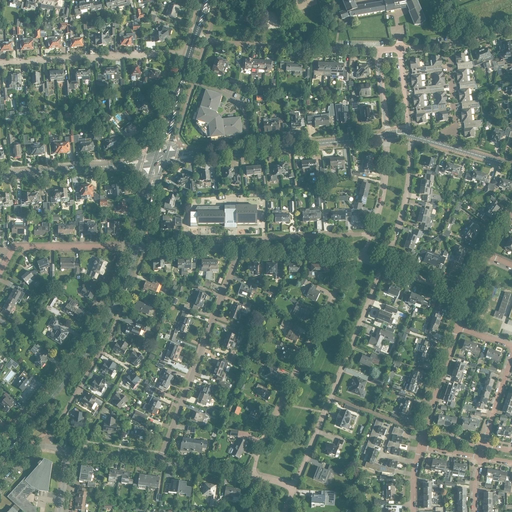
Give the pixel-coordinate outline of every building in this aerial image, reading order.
[(17,0),(10,0),(10,3),(16,4),(16,6),(20,7),(19,9),(22,9),(24,3),(20,2),(20,3),(17,2),(17,0)] [(24,8),(29,9),(30,8),(31,6),(35,7),(36,3),(38,4),(39,4),(41,4),(41,0),(33,0),(33,2),(25,1),(24,8)] [(41,4),(40,9),(47,10),(48,5),(48,0),(41,0),(41,4)] [(48,0),(48,5),(47,10),(54,11),(54,9),(55,6),(55,0),(48,0)] [(61,8),(62,1),(61,0),(55,0),(55,6),(54,9),(59,10),(60,9),(60,7),(61,8)] [(92,0),(85,2),(87,12),(87,10),(91,9),(91,12),(102,10),(101,4),(101,2),(92,3),(92,0)] [(386,12),(395,11),(394,10),(409,7),(410,11),(408,12),(414,25),(420,25),(425,21),(418,4),(417,2),(416,0),(404,0),(393,2),(393,1),(356,7),(352,0),(342,0),(346,10),(339,13),(342,20),(350,16),(350,17),(386,11),(386,12)] [(87,12),(85,2),(78,3),(79,7),(74,8),(75,16),(81,14),(81,13),(87,12)] [(158,4),(157,6),(162,8),(165,9),(168,10),(177,13),(178,11),(179,11),(179,9),(179,8),(179,7),(169,4),(169,7),(163,5),(158,4)] [(140,10),(136,10),(138,19),(145,17),(144,13),(141,14),(140,10)] [(168,10),(166,16),(175,19),(176,17),(177,17),(177,15),(177,14),(177,13),(168,10)] [(164,25),(162,32),(161,32),(166,38),(169,35),(170,36),(172,29),(166,28),(167,25),(164,25)] [(101,36),(102,45),(106,45),(106,44),(108,44),(108,39),(109,39),(109,36),(110,36),(115,36),(114,29),(110,29),(110,30),(106,35),(106,36),(101,36)] [(161,32),(161,33),(155,33),(156,42),(162,42),(162,40),(166,38),(161,32)] [(98,46),(102,45),(101,36),(95,37),(95,35),(91,36),(92,43),(95,43),(96,45),(98,45),(98,46)] [(497,47),(498,53),(503,52),(503,51),(511,50),(511,47),(510,46),(509,42),(508,42),(508,41),(506,41),(505,42),(502,43),(503,48),(502,48),(503,50),(501,50),(500,47),(497,47)] [(490,56),(487,48),(486,49),(486,48),(484,49),(484,50),(483,50),(481,51),(486,66),(487,68),(490,67),(488,61),(487,60),(486,60),(486,59),(487,59),(487,58),(490,56)] [(511,50),(503,51),(503,52),(504,56),(499,57),(500,61),(503,60),(503,59),(504,59),(507,59),(507,58),(511,56),(511,50)] [(486,66),(481,51),(479,52),(479,51),(478,52),(478,51),(476,52),(476,53),(475,53),(478,61),(481,60),(482,61),(483,60),(483,61),(482,62),(483,63),(482,63),(484,67),(485,66),(485,68),(487,68),(486,66)] [(472,65),(472,62),(465,63),(464,54),(457,54),(457,58),(455,58),(456,64),(457,64),(457,67),(472,65)] [(432,57),(433,66),(426,67),(427,70),(441,69),(441,66),(442,65),(441,60),(439,60),(439,56),(432,57)] [(214,64),(225,68),(227,68),(228,64),(227,64),(228,61),(222,60),(222,59),(219,58),(219,59),(216,58),(216,61),(215,60),(215,61),(214,61),(214,63),(214,64)] [(245,69),(251,70),(252,60),(244,59),(244,66),(245,66),(245,69)] [(410,69),(411,69),(412,72),(427,70),(426,67),(420,68),(419,59),(411,60),(412,63),(410,63),(410,69)] [(271,62),(265,61),(265,70),(264,70),(264,71),(272,72),(272,62),(271,62)] [(301,76),(301,69),(302,69),(302,67),(301,67),(301,66),(290,65),(290,63),(280,62),(280,68),(286,69),(286,71),(293,72),(293,75),(301,76)] [(324,63),(318,63),(318,70),(315,70),(315,71),(312,71),(312,79),(315,79),(315,75),(324,75),(324,72),(324,63)] [(218,75),(218,74),(223,76),(225,68),(214,64),(214,65),(213,65),(213,67),(213,68),(213,69),(212,71),(215,72),(214,74),(218,75)] [(345,71),(343,71),(344,64),(337,64),(337,76),(345,76),(345,81),(348,81),(348,73),(345,73),(345,71)] [(362,65),(359,65),(357,65),(356,73),(357,73),(357,75),(356,76),(356,78),(360,78),(361,77),(361,76),(363,76),(363,77),(366,76),(368,75),(368,74),(368,69),(367,69),(367,66),(362,65)] [(457,67),(458,70),(457,70),(457,74),(456,74),(457,77),(467,76),(466,69),(473,69),(472,68),(472,65),(457,67)] [(504,65),(498,66),(499,70),(502,70),(502,73),(503,75),(507,74),(508,78),(508,77),(511,79),(511,80),(511,69),(510,70),(507,70),(506,65),(504,65)] [(133,71),(131,71),(131,75),(133,75),(133,77),(132,77),(131,78),(131,80),(132,81),(135,81),(136,79),(136,78),(137,78),(141,78),(141,73),(140,73),(139,69),(138,69),(138,67),(136,67),(135,67),(134,67),(133,67),(133,71)] [(111,80),(111,77),(110,77),(110,69),(106,69),(106,68),(102,69),(103,74),(98,75),(98,84),(103,83),(103,81),(111,80)] [(114,68),(110,69),(110,77),(111,77),(111,80),(116,80),(119,80),(119,77),(119,73),(118,74),(118,68),(114,68)] [(82,79),(86,78),(86,79),(87,78),(88,81),(90,81),(90,78),(90,75),(89,69),(86,70),(82,70),(82,79)] [(427,74),(433,73),(434,80),(444,78),(444,76),(443,76),(443,72),(442,72),(441,69),(427,70),(427,74)] [(82,79),(82,70),(77,71),(77,70),(74,70),(74,76),(74,80),(69,81),(70,90),(75,89),(74,84),(78,84),(78,79),(82,79)] [(159,79),(160,77),(159,76),(160,73),(157,72),(154,71),(151,71),(149,70),(148,72),(151,73),(149,78),(153,79),(154,79),(158,80),(158,79),(159,79)] [(421,81),(420,75),(427,74),(427,70),(412,72),(412,75),(411,75),(412,80),(411,80),(411,82),(421,81)] [(39,84),(39,73),(33,74),(33,84),(33,87),(36,87),(41,86),(41,93),(45,93),(44,84),(39,84)] [(457,77),(457,79),(458,79),(458,84),(459,83),(460,87),(474,85),(474,81),(467,82),(467,76),(457,77)] [(434,80),(435,86),(428,87),(429,90),(444,88),(443,85),(444,85),(444,81),(444,78),(434,80)] [(428,87),(422,87),(421,81),(411,82),(411,85),(412,85),(413,89),(414,89),(414,92),(429,90),(428,87)] [(369,84),(358,86),(360,96),(370,95),(369,84)] [(460,87),(460,90),(459,90),(459,94),(459,97),(469,95),(468,89),(475,88),(474,85),(460,87)] [(429,93),(436,93),(436,99),(446,98),(446,96),(445,96),(445,91),(444,92),(444,88),(429,90),(429,93)] [(423,101),(423,94),(429,93),(429,90),(414,92),(414,95),(413,95),(414,99),(413,99),(413,102),(423,101)] [(197,113),(195,120),(197,121),(196,124),(199,128),(198,129),(203,135),(204,134),(207,138),(210,138),(210,140),(218,139),(218,137),(228,136),(229,138),(236,137),(236,135),(241,134),(241,129),(242,129),(241,123),(240,124),(240,118),(233,119),(232,116),(229,117),(228,119),(228,120),(222,120),(216,113),(218,107),(219,107),(221,107),(222,104),(220,103),(220,102),(219,102),(221,96),(217,94),(211,92),(211,93),(206,91),(204,96),(203,96),(200,103),(202,104),(199,114),(197,113)] [(138,103),(136,109),(139,110),(143,111),(143,113),(147,115),(148,112),(149,112),(150,109),(149,108),(150,105),(149,104),(142,102),(142,100),(143,100),(145,94),(139,92),(137,98),(140,99),(139,104),(138,103)] [(459,97),(459,99),(460,99),(461,103),(462,106),(479,104),(478,101),(470,102),(469,95),(459,97)] [(436,99),(437,106),(431,106),(431,110),(446,108),(445,105),(446,105),(446,101),(447,100),(446,98),(436,99)] [(431,106),(424,107),(423,101),(413,102),(414,104),(415,108),(416,108),(416,111),(431,110),(431,106)] [(462,106),(462,109),(461,110),(462,114),(461,114),(461,116),(471,115),(470,109),(479,108),(479,104),(462,106)] [(328,118),(334,117),(333,105),(330,105),(329,114),(321,115),(322,126),(326,126),(326,127),(329,127),(329,125),(328,118)] [(342,106),(336,107),(337,113),(337,115),(340,115),(341,123),(341,124),(348,123),(347,114),(343,114),(342,106)] [(364,117),(361,117),(361,123),(366,122),(366,123),(369,123),(369,122),(370,122),(372,122),(372,120),(373,120),(372,113),(371,114),(370,106),(363,107),(364,117)] [(447,111),(446,111),(446,108),(431,110),(431,113),(438,112),(439,121),(446,121),(446,117),(448,117),(447,111)] [(123,113),(130,121),(134,118),(127,110),(123,113)] [(426,123),(425,114),(431,113),(431,110),(416,111),(417,115),(416,115),(416,121),(418,120),(419,124),(426,123)] [(301,127),(301,126),(304,126),(304,119),(302,119),(299,119),(299,116),(299,113),(294,113),(294,112),(289,113),(290,118),(291,117),(291,121),(291,129),(296,129),(296,127),(301,127)] [(279,131),(278,122),(284,121),(284,115),(280,115),(281,118),(270,119),(271,123),(272,131),(273,132),(275,132),(275,131),(279,131)] [(314,116),(314,115),(307,116),(308,124),(314,124),(315,127),(322,126),(321,115),(314,116)] [(461,116),(461,119),(462,119),(463,123),(464,123),(464,126),(481,124),(481,121),(472,122),(471,115),(461,116)] [(130,123),(126,126),(125,126),(121,129),(125,134),(127,136),(128,138),(130,137),(135,133),(136,132),(135,130),(136,129),(134,127),(133,128),(131,126),(132,125),(130,123)] [(271,123),(267,124),(267,123),(264,123),(264,132),(268,132),(269,132),(271,132),(271,131),(272,131),(271,123)] [(464,126),(464,129),(463,129),(464,135),(466,135),(466,138),(474,137),(473,128),(481,127),(481,124),(464,126)] [(504,132),(499,131),(498,134),(493,132),(491,141),(491,142),(491,143),(494,144),(495,143),(495,142),(498,143),(499,138),(502,138),(504,132)] [(97,141),(97,133),(91,134),(91,139),(85,140),(86,151),(87,151),(88,152),(89,152),(90,151),(94,151),(93,148),(93,145),(93,142),(97,141)] [(65,143),(62,144),(62,154),(66,153),(66,152),(69,152),(69,150),(69,145),(68,143),(70,143),(73,143),(73,136),(73,134),(71,135),(71,137),(69,137),(69,138),(65,138),(65,140),(65,143)] [(50,145),(55,145),(55,147),(54,147),(55,151),(55,153),(58,153),(58,154),(62,154),(62,144),(61,144),(61,141),(57,141),(53,141),(52,136),(49,136),(50,145)] [(86,151),(85,140),(79,140),(78,136),(73,136),(74,147),(79,146),(79,150),(79,152),(83,152),(84,152),(85,152),(86,151)] [(111,149),(110,140),(106,140),(106,137),(103,137),(104,150),(108,150),(110,150),(111,149)] [(36,144),(37,156),(42,155),(42,154),(44,154),(44,152),(44,148),(44,145),(43,142),(40,142),(41,143),(36,144)] [(14,144),(13,145),(13,146),(14,158),(21,157),(20,151),(22,151),(21,149),(21,145),(19,146),(19,144),(18,143),(14,144)] [(372,164),(372,155),(368,155),(368,156),(365,156),(364,160),(362,160),(362,163),(372,164)] [(344,158),(337,158),(337,166),(338,168),(342,168),(342,170),(345,170),(344,158)] [(428,158),(426,162),(425,161),(423,166),(432,168),(434,169),(433,172),(436,173),(437,172),(438,166),(435,166),(432,166),(434,160),(428,158)] [(301,162),(302,165),(300,166),(300,170),(299,170),(300,175),(310,174),(310,173),(308,161),(305,162),(301,162)] [(310,173),(314,172),(314,173),(318,172),(317,164),(316,164),(315,161),(312,161),(309,161),(308,161),(310,173)] [(292,172),(288,173),(287,169),(286,164),(283,164),(283,163),(281,164),(280,164),(279,165),(280,174),(281,174),(284,173),(284,175),(287,175),(288,178),(293,178),(292,172)] [(362,170),(361,170),(361,173),(368,174),(368,171),(371,171),(372,167),(373,167),(373,165),(372,165),(372,164),(362,163),(362,170)] [(453,166),(447,164),(446,167),(443,167),(441,172),(444,173),(445,171),(449,172),(448,174),(450,175),(453,166)] [(276,175),(281,175),(281,174),(280,174),(279,165),(276,165),(276,166),(271,167),(271,170),(273,170),(273,172),(273,176),(269,176),(269,182),(277,181),(276,175)] [(261,174),(260,166),(253,167),(254,175),(257,174),(258,179),(261,178),(261,174)] [(450,175),(453,176),(454,174),(458,175),(457,177),(460,178),(462,172),(459,171),(460,168),(453,166),(450,175)] [(234,171),(233,171),(233,169),(231,170),(231,169),(226,169),(226,175),(224,175),(225,178),(230,178),(231,182),(234,182),(234,185),(240,184),(239,174),(236,174),(236,175),(234,175),(234,171)] [(200,181),(202,181),(206,181),(207,183),(212,182),(212,183),(214,183),(214,179),(210,180),(210,176),(209,176),(208,171),(202,172),(202,176),(199,177),(200,181)] [(480,173),(474,171),(473,175),(466,173),(465,179),(471,181),(472,179),(478,181),(480,173)] [(478,181),(477,184),(480,185),(481,181),(488,183),(489,179),(486,178),(487,175),(480,173),(478,181)] [(176,180),(177,181),(176,182),(178,184),(179,184),(179,185),(182,183),(187,181),(190,181),(189,175),(184,175),(184,174),(179,176),(180,177),(176,180)] [(420,187),(429,189),(430,182),(433,182),(434,176),(427,175),(426,179),(427,180),(426,181),(421,180),(420,187)] [(492,185),(492,184),(490,190),(493,191),(495,186),(502,188),(501,190),(504,191),(507,181),(500,179),(500,182),(493,180),(492,185)] [(360,190),(368,192),(369,185),(366,184),(366,182),(366,183),(367,181),(360,180),(359,183),(362,183),(360,190)] [(195,192),(194,182),(190,182),(190,190),(188,189),(187,192),(191,193),(195,192)] [(87,186),(86,186),(86,188),(87,195),(87,198),(93,197),(94,197),(95,200),(98,200),(98,199),(100,199),(99,195),(98,196),(97,194),(93,195),(92,187),(92,185),(90,185),(89,184),(87,185),(87,186)] [(105,187),(105,191),(110,190),(111,194),(114,194),(114,197),(122,196),(122,193),(124,193),(123,184),(105,187)] [(80,188),(80,193),(76,193),(77,201),(80,201),(79,196),(87,195),(86,188),(86,186),(85,186),(85,185),(83,185),(82,186),(80,186),(80,188)] [(423,201),(430,202),(432,189),(429,189),(420,187),(419,194),(424,195),(424,196),(424,197),(423,201)] [(61,199),(61,202),(69,201),(69,198),(67,198),(67,189),(60,190),(61,199)] [(60,190),(53,191),(53,193),(53,198),(51,198),(51,203),(57,203),(57,199),(61,199),(60,190)] [(359,197),(366,198),(367,194),(367,192),(368,192),(360,190),(359,197)] [(25,203),(29,202),(29,203),(31,203),(31,202),(31,194),(31,193),(24,194),(24,195),(21,195),(22,200),(21,200),(21,205),(25,205),(25,203)] [(37,195),(37,193),(31,194),(31,202),(35,202),(35,205),(39,205),(38,195),(37,195)] [(2,195),(3,206),(13,206),(12,201),(9,201),(9,194),(2,195)] [(167,197),(166,202),(174,204),(175,200),(178,200),(178,197),(169,195),(168,198),(167,197)] [(359,197),(358,200),(355,199),(354,205),(352,205),(351,206),(353,209),(360,210),(361,206),(361,204),(365,205),(366,198),(359,197)] [(489,209),(495,214),(499,208),(495,206),(498,201),(496,199),(495,199),(492,197),(490,199),(494,202),(489,209)] [(173,208),(174,204),(166,202),(164,208),(167,209),(167,210),(175,212),(176,208),(173,208)] [(118,211),(122,211),(122,213),(127,213),(127,206),(125,206),(125,203),(118,203),(118,205),(116,205),(116,207),(115,207),(115,211),(118,211)] [(422,209),(420,216),(430,218),(433,208),(436,209),(437,206),(427,203),(425,210),(422,209)] [(461,208),(457,204),(453,209),(458,212),(461,208)] [(222,206),(222,207),(198,207),(194,213),(190,213),(190,227),(197,227),(197,224),(236,224),(236,219),(260,219),(260,211),(261,211),(261,206),(222,206)] [(487,208),(483,214),(487,216),(491,220),(495,214),(489,209),(487,208)] [(310,221),(309,209),(302,210),(303,216),(301,216),(301,218),(303,218),(303,222),(310,221)] [(316,209),(309,209),(310,221),(316,221),(316,218),(321,218),(320,209),(316,209)] [(325,210),(325,218),(330,217),(331,217),(331,221),(338,221),(338,213),(334,213),(334,211),(331,211),(331,210),(325,210)] [(338,213),(338,221),(345,220),(345,216),(346,216),(346,217),(351,217),(351,210),(345,210),(345,212),(342,212),(342,213),(338,213)] [(275,223),(282,222),(281,211),(272,211),(272,217),(275,217),(275,223)] [(290,216),(288,216),(288,211),(281,211),(282,222),(289,222),(289,219),(290,219),(290,216)] [(487,216),(483,214),(480,212),(479,214),(478,214),(476,216),(484,221),(487,216)] [(75,227),(79,227),(79,218),(79,215),(76,215),(76,222),(69,222),(69,225),(66,225),(66,227),(66,234),(73,234),(73,227),(75,227)] [(18,235),(24,235),(24,226),(29,226),(29,216),(25,216),(25,224),(12,223),(12,233),(18,233),(18,235)] [(430,218),(420,216),(418,222),(421,223),(420,230),(427,231),(430,218)] [(468,228),(476,234),(478,231),(479,232),(481,229),(477,226),(478,225),(479,224),(473,220),(468,228)] [(85,231),(85,234),(96,234),(96,233),(97,233),(97,230),(96,230),(96,224),(94,224),(94,222),(88,222),(88,224),(86,224),(80,224),(80,223),(79,223),(79,232),(80,232),(80,231),(85,231)] [(119,222),(110,222),(110,228),(108,228),(108,234),(118,234),(118,226),(119,226),(119,222)] [(51,232),(51,223),(45,223),(45,224),(42,224),(42,227),(35,227),(35,235),(36,235),(40,235),(45,235),(45,233),(48,233),(48,232),(51,232)] [(66,225),(56,225),(56,231),(58,231),(58,234),(61,234),(61,235),(65,235),(65,234),(66,234),(66,227),(66,225)] [(476,234),(468,228),(462,236),(468,240),(468,239),(469,238),(472,240),(476,234)] [(414,235),(414,236),(410,235),(408,241),(415,244),(417,237),(420,238),(422,232),(415,230),(414,234),(414,235)] [(415,244),(408,241),(406,245),(405,244),(404,247),(409,249),(408,250),(407,252),(414,254),(415,251),(412,250),(415,244)] [(455,256),(462,258),(465,252),(461,250),(462,249),(463,248),(456,245),(455,248),(458,249),(455,256)] [(422,249),(419,255),(422,256),(423,257),(425,257),(423,261),(430,263),(433,256),(434,253),(430,252),(425,250),(422,249)] [(433,256),(430,263),(436,266),(438,262),(439,263),(443,265),(445,258),(440,256),(434,253),(433,256)] [(462,258),(455,256),(453,262),(452,261),(449,269),(454,271),(456,265),(456,263),(461,265),(462,262),(461,262),(462,258)] [(50,265),(49,262),(48,262),(46,259),(43,260),(37,263),(40,269),(39,269),(40,274),(45,272),(43,268),(46,267),(47,268),(50,267),(49,265),(50,265)] [(74,268),(74,275),(79,275),(79,270),(80,270),(80,264),(74,264),(74,259),(69,259),(69,260),(60,260),(60,268),(74,268)] [(103,275),(108,263),(97,259),(96,260),(95,260),(94,260),(93,261),(92,261),(92,263),(92,264),(92,265),(93,265),(94,266),(92,271),(89,276),(96,279),(98,274),(103,275)] [(157,271),(158,270),(158,268),(164,268),(164,260),(157,260),(157,261),(154,261),(154,263),(153,263),(153,266),(154,266),(154,267),(154,270),(154,271),(157,271)] [(188,268),(196,268),(195,263),(191,264),(191,260),(184,260),(184,276),(188,276),(188,268)] [(257,276),(258,263),(255,263),(255,264),(249,264),(249,271),(254,271),(254,276),(257,276)] [(275,267),(274,266),(274,264),(266,264),(266,275),(276,275),(275,279),(283,280),(283,271),(276,271),(276,267),(275,267)] [(289,272),(289,275),(295,275),(295,272),(299,272),(299,265),(289,265),(289,272)] [(307,269),(307,277),(313,277),(316,277),(316,274),(321,274),(321,272),(326,273),(326,270),(326,269),(328,269),(328,266),(311,265),(311,269),(307,269)] [(30,279),(35,284),(37,282),(38,282),(41,281),(40,280),(35,270),(30,273),(29,271),(21,278),(25,283),(30,279)] [(91,299),(97,288),(94,286),(96,282),(91,279),(86,289),(84,288),(81,294),(91,299)] [(143,289),(147,291),(148,289),(156,292),(160,284),(153,281),(152,284),(146,282),(145,283),(145,282),(143,287),(144,287),(143,289)] [(242,284),(238,293),(244,295),(244,296),(249,298),(252,291),(255,292),(258,285),(254,284),(249,282),(248,287),(242,284)] [(305,296),(308,297),(309,295),(313,297),(312,299),(315,301),(320,293),(315,290),(316,287),(312,285),(309,291),(307,290),(305,296)] [(400,289),(390,285),(387,293),(397,297),(400,289)] [(11,296),(9,298),(17,303),(17,302),(19,304),(21,300),(24,295),(23,294),(24,291),(19,288),(17,291),(14,289),(11,294),(10,296),(11,296)] [(200,290),(196,290),(195,291),(193,297),(204,302),(205,299),(206,297),(206,296),(203,295),(204,292),(200,290)] [(495,311),(493,317),(502,320),(510,294),(505,292),(498,312),(495,311)] [(404,302),(414,306),(415,303),(418,296),(411,293),(410,297),(407,296),(405,301),(404,302)] [(421,307),(425,308),(427,303),(425,302),(423,301),(424,297),(421,296),(421,297),(418,296),(415,303),(421,305),(421,307)] [(81,312),(74,308),(76,305),(78,302),(69,297),(68,300),(70,301),(68,304),(64,311),(76,319),(81,312)] [(204,302),(193,297),(192,297),(191,301),(195,303),(193,309),(197,310),(199,307),(202,308),(202,307),(203,307),(203,304),(204,302)] [(9,298),(8,301),(8,300),(7,302),(1,313),(8,316),(10,312),(15,304),(16,305),(17,303),(9,298)] [(396,299),(393,307),(398,309),(401,301),(396,299)] [(145,301),(143,304),(138,302),(135,309),(147,314),(147,315),(151,317),(153,312),(151,311),(154,305),(145,301)] [(306,321),(310,313),(304,310),(306,306),(297,302),(296,305),(297,306),(295,311),(294,310),(292,314),(306,321)] [(232,310),(232,312),(241,315),(242,315),(243,313),(242,313),(241,312),(242,309),(241,309),(241,308),(242,307),(244,308),(245,307),(242,305),(241,305),(238,303),(237,307),(234,305),(233,306),(232,309),(232,310)] [(434,310),(435,310),(433,318),(440,320),(441,317),(442,317),(443,314),(438,312),(439,311),(441,305),(436,303),(434,310)] [(391,315),(392,313),(396,314),(397,310),(386,306),(385,309),(385,310),(384,312),(380,311),(377,319),(379,320),(378,322),(382,324),(383,321),(388,323),(389,323),(391,324),(393,319),(390,318),(392,315),(391,315)] [(182,312),(178,323),(182,325),(190,327),(192,321),(186,319),(188,314),(185,313),(186,310),(180,308),(179,311),(182,312)] [(240,317),(241,315),(232,312),(231,313),(230,314),(229,317),(229,318),(237,320),(238,316),(240,317)] [(57,326),(60,321),(54,317),(48,325),(56,330),(54,334),(50,332),(48,336),(55,341),(55,340),(57,341),(56,342),(61,344),(68,332),(57,326)] [(430,317),(428,323),(431,324),(438,327),(440,320),(433,318),(430,317)] [(290,329),(290,330),(287,336),(296,341),(300,334),(293,331),(296,325),(287,321),(286,324),(292,327),(291,329),(290,329)] [(169,332),(168,334),(170,335),(176,337),(177,335),(177,332),(180,331),(187,334),(190,327),(182,325),(178,323),(177,327),(176,326),(174,334),(171,333),(169,332)] [(428,323),(425,333),(426,333),(431,335),(432,332),(436,333),(438,327),(431,324),(428,323)] [(135,327),(128,325),(128,326),(127,325),(125,330),(126,330),(125,331),(129,333),(130,332),(139,336),(141,330),(143,331),(145,327),(136,324),(135,327)] [(371,338),(368,344),(379,348),(384,336),(392,340),(394,334),(381,329),(381,330),(378,329),(374,337),(375,338),(374,339),(371,338)] [(225,340),(235,343),(236,340),(238,340),(240,334),(235,333),(234,336),(228,333),(225,340)] [(417,351),(419,352),(428,355),(431,348),(428,347),(429,343),(418,339),(417,344),(419,345),(417,351)] [(236,344),(235,343),(225,340),(223,346),(230,349),(231,351),(234,350),(233,348),(235,347),(236,344)] [(113,349),(116,351),(115,352),(116,353),(116,354),(117,354),(118,354),(119,354),(120,354),(120,353),(123,355),(127,349),(125,348),(128,345),(122,341),(120,344),(121,344),(120,345),(117,343),(113,349)] [(468,352),(471,343),(465,341),(464,343),(463,342),(461,349),(468,352)] [(171,343),(168,351),(179,355),(182,349),(174,346),(175,344),(171,343)] [(471,343),(468,352),(474,354),(474,352),(476,353),(475,356),(478,357),(480,349),(476,348),(477,345),(471,343)] [(281,356),(287,359),(291,351),(283,347),(282,351),(283,351),(281,356)] [(48,359),(44,357),(47,354),(39,348),(37,351),(41,355),(35,362),(42,367),(48,359)] [(492,359),(494,351),(488,349),(486,356),(489,357),(489,358),(492,359)] [(179,355),(168,351),(164,362),(160,360),(159,363),(165,366),(166,363),(168,363),(169,359),(177,362),(179,355)] [(500,363),(502,357),(500,356),(501,353),(494,351),(492,359),(491,360),(500,363)] [(129,357),(131,359),(132,359),(133,360),(130,363),(135,367),(137,365),(138,366),(139,366),(140,366),(140,365),(141,365),(141,364),(141,363),(141,362),(140,362),(143,359),(138,354),(137,355),(134,352),(129,357)] [(427,358),(428,355),(419,352),(416,360),(415,359),(413,366),(421,368),(424,361),(427,362),(428,359),(427,358)] [(228,360),(234,362),(236,356),(230,354),(228,360)] [(364,357),(362,356),(360,362),(363,363),(363,364),(366,365),(367,365),(370,366),(372,362),(378,364),(380,357),(374,355),(373,358),(370,357),(370,359),(366,358),(366,357),(364,356),(364,357)] [(216,364),(215,368),(222,370),(225,371),(227,366),(228,366),(225,359),(222,360),(223,361),(222,363),(220,362),(220,361),(218,360),(217,361),(216,361),(215,364),(216,364)] [(277,370),(279,366),(266,360),(264,364),(269,366),(268,368),(267,368),(263,375),(271,379),(270,380),(273,381),(274,380),(276,382),(279,377),(278,377),(279,374),(275,372),(276,370),(277,370)] [(108,365),(105,363),(101,369),(104,371),(103,372),(103,373),(104,373),(104,374),(105,374),(105,375),(106,375),(107,374),(108,374),(108,373),(111,375),(115,369),(113,368),(116,365),(110,361),(108,364),(109,365),(108,365)] [(392,365),(391,369),(394,369),(395,366),(399,367),(400,363),(393,361),(392,365)] [(456,363),(454,370),(461,372),(462,369),(465,370),(466,367),(467,365),(464,364),(464,366),(456,363)] [(215,368),(213,374),(219,376),(217,380),(219,381),(217,384),(228,388),(230,389),(232,385),(230,384),(223,382),(226,372),(225,371),(222,370),(215,368)] [(172,381),(173,377),(173,376),(170,375),(171,372),(164,369),(160,378),(171,383),(172,381)] [(411,369),(408,377),(411,378),(420,381),(422,374),(417,373),(418,372),(411,369)] [(490,380),(493,372),(489,371),(481,369),(480,372),(488,374),(487,379),(486,379),(484,385),(491,387),(493,381),(490,380)] [(21,380),(16,386),(23,391),(34,378),(29,374),(24,370),(18,378),(21,380)] [(461,372),(454,370),(451,376),(459,379),(461,372)] [(132,378),(129,376),(124,381),(126,383),(126,384),(126,385),(126,386),(127,386),(127,387),(128,387),(129,387),(130,386),(133,389),(138,384),(136,382),(139,379),(134,375),(132,377),(132,378)] [(101,392),(105,387),(103,386),(105,382),(100,378),(98,381),(98,382),(98,383),(95,381),(91,386),(94,388),(93,388),(93,389),(93,390),(94,391),(95,392),(96,392),(97,391),(98,391),(98,390),(101,392)] [(170,386),(171,383),(160,378),(156,385),(158,386),(157,388),(162,390),(164,388),(167,389),(168,389),(169,385),(170,386)] [(352,380),(350,387),(352,388),(352,390),(355,391),(354,393),(360,395),(366,382),(356,378),(355,381),(352,380)] [(409,384),(417,387),(420,381),(411,378),(409,384)] [(270,394),(266,391),(269,386),(259,382),(257,387),(259,389),(257,394),(264,397),(263,398),(267,400),(270,394)] [(217,384),(216,388),(229,393),(230,389),(217,384)] [(415,394),(417,387),(409,384),(408,388),(405,387),(404,390),(415,394)] [(448,385),(446,393),(453,395),(455,389),(459,390),(459,389),(463,390),(464,387),(460,386),(454,384),(453,387),(448,385)] [(209,394),(210,391),(212,391),(213,388),(207,385),(206,388),(203,387),(203,388),(202,388),(201,390),(202,391),(201,393),(210,397),(211,395),(209,394)] [(491,387),(484,385),(482,391),(489,393),(491,387)] [(479,394),(474,392),(474,395),(475,395),(487,399),(489,393),(482,391),(481,390),(479,394)] [(11,403),(13,400),(6,393),(3,396),(5,398),(0,403),(4,407),(4,408),(3,410),(6,413),(13,405),(11,403)] [(201,404),(206,406),(207,403),(209,404),(212,398),(210,397),(201,393),(200,396),(199,396),(198,398),(199,399),(202,401),(201,404)] [(451,402),(453,395),(446,393),(443,400),(448,402),(447,405),(453,407),(455,403),(451,402)] [(119,408),(121,406),(122,406),(122,407),(123,407),(124,407),(124,406),(125,406),(125,405),(126,405),(126,404),(125,404),(125,403),(125,402),(127,400),(122,395),(121,396),(118,394),(113,398),(116,401),(116,400),(117,401),(114,404),(119,408)] [(91,409),(95,403),(93,402),(96,398),(90,395),(88,398),(89,398),(88,399),(85,397),(81,403),(84,404),(84,405),(83,405),(83,406),(84,406),(84,407),(85,408),(86,408),(87,408),(88,407),(91,409)] [(474,398),(480,400),(479,403),(477,403),(476,408),(482,411),(484,405),(485,405),(487,399),(475,395),(474,398)] [(158,409),(161,404),(157,402),(159,399),(159,400),(159,399),(153,396),(148,405),(158,409)] [(410,410),(412,403),(405,401),(403,404),(399,403),(398,406),(410,410)] [(252,420),(257,422),(261,413),(253,409),(255,406),(249,403),(246,409),(249,411),(249,412),(251,413),(248,420),(252,422),(252,420)] [(146,411),(155,415),(158,409),(148,405),(149,405),(146,411)] [(345,405),(344,408),(357,413),(358,410),(345,405)] [(401,409),(399,413),(398,416),(404,418),(405,415),(408,416),(410,410),(398,406),(397,408),(401,409)] [(511,408),(504,406),(502,412),(510,414),(511,411),(511,408)] [(338,419),(336,425),(343,427),(345,422),(347,423),(349,419),(348,418),(350,413),(342,410),(340,415),(338,415),(338,416),(337,419),(338,419)] [(134,414),(137,416),(141,417),(146,419),(148,416),(136,411),(134,414)] [(194,411),(190,420),(201,425),(205,415),(194,411)] [(78,427),(82,427),(83,421),(81,420),(82,413),(76,413),(75,418),(76,419),(75,420),(72,419),(71,426),(74,426),(74,427),(74,428),(75,429),(76,429),(77,429),(78,428),(78,427)] [(134,414),(132,420),(140,424),(143,419),(141,417),(137,416),(134,414)] [(444,425),(445,417),(439,416),(438,421),(437,421),(437,423),(437,424),(444,425)] [(445,417),(444,425),(451,427),(451,423),(455,424),(456,419),(452,418),(445,417)] [(103,431),(107,431),(107,432),(107,433),(108,433),(108,434),(109,434),(110,434),(111,434),(111,433),(112,433),(112,432),(116,432),(117,425),(114,424),(115,419),(107,418),(106,422),(107,422),(107,423),(104,423),(103,431)] [(372,431),(379,434),(383,436),(386,429),(381,427),(383,422),(376,420),(372,431)] [(498,427),(497,435),(503,436),(505,428),(505,424),(503,424),(502,427),(498,427)] [(134,427),(134,431),(135,431),(134,435),(145,437),(146,429),(143,429),(143,427),(135,425),(134,427)] [(400,444),(401,444),(402,437),(401,437),(401,434),(402,434),(403,431),(394,427),(391,434),(395,435),(394,442),(400,444)] [(505,428),(503,436),(510,437),(510,434),(511,434),(511,427),(511,428),(511,429),(505,428)] [(379,447),(382,440),(377,438),(379,434),(372,431),(368,442),(374,445),(379,447)] [(192,451),(194,441),(194,440),(183,438),(182,443),(181,443),(181,447),(183,448),(183,450),(192,452),(192,451)] [(236,449),(234,448),(231,455),(239,459),(242,452),(243,449),(243,450),(247,442),(239,438),(236,446),(238,447),(236,449)] [(324,450),(325,450),(324,453),(328,455),(330,452),(335,455),(339,446),(338,446),(339,444),(342,445),(343,441),(338,439),(335,446),(327,443),(324,450)] [(201,441),(201,442),(194,441),(192,451),(198,452),(202,453),(202,450),(204,450),(204,449),(206,449),(207,442),(201,441)] [(394,442),(389,441),(387,447),(390,448),(389,454),(398,456),(400,449),(399,449),(400,444),(394,442)] [(368,455),(375,458),(377,451),(373,449),(374,445),(368,442),(364,454),(368,455)] [(368,455),(366,462),(364,467),(377,472),(380,465),(373,462),(375,458),(368,455)] [(26,477),(7,497),(15,504),(13,507),(18,511),(19,510),(20,509),(23,511),(36,511),(37,507),(32,506),(32,505),(26,499),(28,497),(26,495),(29,492),(30,494),(35,489),(39,491),(48,492),(48,490),(52,463),(52,465),(44,461),(45,460),(44,459),(42,462),(40,462),(38,464),(38,466),(28,478),(26,477)] [(388,460),(385,467),(380,465),(377,472),(378,472),(394,474),(395,469),(396,469),(397,462),(388,460)] [(434,471),(434,470),(438,470),(439,461),(433,460),(432,464),(430,464),(430,463),(426,463),(425,469),(431,470),(434,471)] [(439,461),(438,470),(441,471),(441,472),(444,473),(446,473),(445,478),(448,478),(449,477),(449,472),(450,469),(445,469),(446,462),(443,462),(440,461),(439,461)] [(342,469),(330,464),(327,470),(318,467),(318,468),(315,475),(313,479),(326,484),(327,484),(331,472),(339,475),(342,469)] [(80,474),(89,475),(89,472),(92,473),(93,469),(90,468),(91,467),(88,467),(86,467),(81,466),(80,474)] [(119,480),(120,471),(117,470),(117,472),(114,471),(110,470),(108,481),(115,482),(116,479),(119,480)] [(132,484),(133,480),(129,479),(130,479),(130,478),(129,478),(130,473),(125,472),(125,473),(123,473),(123,471),(120,471),(119,480),(122,480),(121,483),(128,484),(132,484)] [(505,481),(506,473),(500,472),(498,481),(505,482),(503,491),(507,492),(509,481),(505,481)] [(80,474),(79,481),(84,482),(84,481),(86,481),(85,482),(88,482),(87,486),(95,488),(95,484),(91,483),(92,478),(92,475),(89,475),(80,474)] [(150,476),(140,474),(139,478),(136,477),(135,484),(138,484),(138,485),(148,487),(150,476)] [(148,487),(158,488),(159,477),(150,476),(148,487)] [(177,492),(179,482),(172,481),(171,486),(165,485),(164,493),(168,493),(168,491),(177,492)] [(177,492),(186,493),(186,496),(190,496),(191,489),(185,488),(186,484),(179,482),(177,492)] [(205,484),(203,494),(212,496),(210,506),(212,506),(214,498),(215,485),(205,484)] [(226,487),(225,496),(234,497),(233,500),(240,501),(240,498),(239,498),(240,489),(226,487)] [(76,499),(76,500),(85,502),(87,493),(89,493),(90,489),(82,488),(82,492),(78,491),(77,496),(77,497),(77,498),(76,498),(76,499)] [(312,495),(312,503),(324,504),(324,503),(329,503),(329,499),(334,499),(334,491),(321,490),(321,496),(316,496),(316,495),(312,495)] [(393,499),(394,499),(394,492),(387,492),(387,491),(386,491),(386,499),(391,499),(391,500),(393,500),(393,499)] [(84,508),(85,502),(76,500),(76,504),(76,505),(75,510),(81,510),(81,511),(84,511),(85,508),(84,508)]
